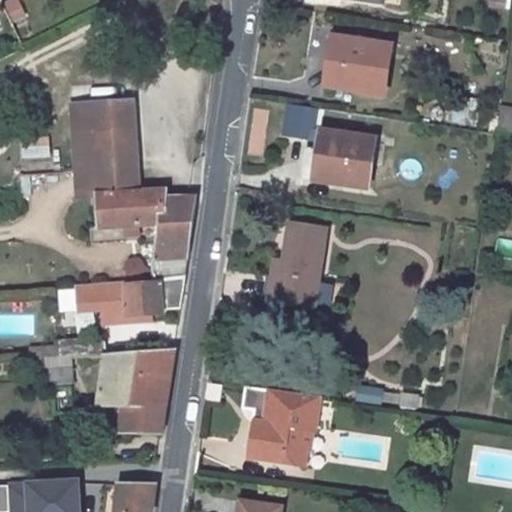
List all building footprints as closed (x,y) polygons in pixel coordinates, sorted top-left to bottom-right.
[(10,23),(26,17),(20,0),(3,0),(10,23)] [(383,95),(391,45),(333,36),(329,65),(338,67),(335,88),(383,95)] [(338,67),(329,65),(326,87),(335,88),(338,67)] [(136,192),(131,108),(131,102),(71,105),(75,176),(96,175),(97,195),(99,228),(124,226),(135,225),(159,224),(156,260),(189,257),(196,198),(166,200),(166,190),(136,192)] [(309,142),(316,109),(285,102),(278,135),(309,142)] [(496,129),(511,131),(511,116),(499,115),(496,129)] [(305,148),(304,160),(316,162),(312,180),(368,189),(376,139),(320,131),(317,149),(305,148)] [(316,162),(304,160),(301,179),(312,180),(316,162)] [(77,196),(97,195),(96,175),(75,176),(77,196)] [(125,237),(136,237),(135,225),(124,226),(125,237)] [(289,225),(283,263),(282,274),(273,273),(271,293),(312,300),(314,282),(319,282),(326,230),(289,225)] [(494,255),(511,257),(511,241),(497,239),(494,255)] [(160,277),(186,276),(189,257),(156,260),(151,260),(152,278),(160,277)] [(282,274),(283,263),(275,262),(273,273),(282,274)] [(125,283),(77,286),(79,311),(102,309),(102,304),(126,303),(128,317),(157,315),(163,314),(162,293),(183,292),(186,276),(160,277),(160,282),(125,285),(125,283)] [(312,300),(271,293),(270,301),(311,306),(312,300)] [(102,304),(102,309),(104,323),(158,319),(157,315),(128,317),(126,303),(102,304)] [(132,325),(106,325),(106,337),(132,337),(132,325)] [(60,346),(44,348),(45,357),(60,356),(60,346)] [(44,348),(31,349),(31,357),(39,357),(45,357),(44,348)] [(174,350),(105,355),(99,405),(124,407),(121,433),(161,433),(174,350)] [(70,355),(63,355),(60,356),(45,357),(39,357),(40,368),(48,367),(48,370),(72,368),(70,355)] [(48,370),(49,385),(74,383),(72,368),(48,370)] [(356,400),(380,403),(382,388),(358,385),(356,400)] [(314,429),(318,397),(269,390),(264,422),(252,420),(247,457),(285,463),(289,426),(314,429)] [(399,392),(399,407),(420,408),(421,393),(399,392)] [(289,426),(285,463),(302,465),(304,449),(310,450),(314,429),(289,426)] [(81,511),(79,476),(9,480),(10,511),(81,511)] [(0,511),(9,511),(7,484),(0,484),(0,511)] [(150,511),(154,490),(155,485),(118,484),(115,511),(150,511)] [(280,511),(281,508),(240,501),(238,511),(280,511)]
